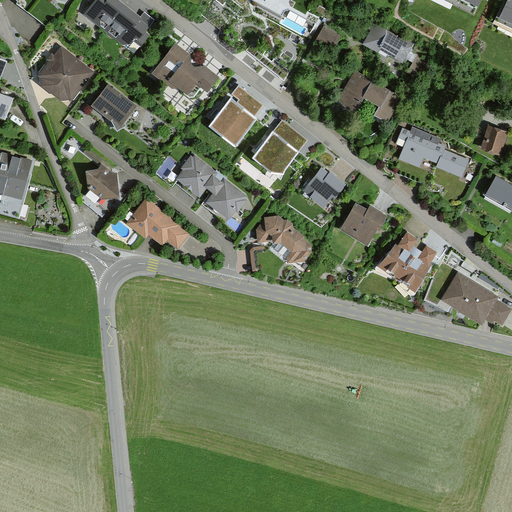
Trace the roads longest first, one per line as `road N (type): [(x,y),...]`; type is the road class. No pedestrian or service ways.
road 1 (residential): [(511,286),(152,0)]
road 2 (residential): [(26,84),(221,239),(230,254),(225,282)]
road 3 (tertiary): [(225,282),(511,348)]
road 4 (tertiary): [(123,511),(104,305),(114,272)]
road 5 (residential): [(80,250),(80,226),(26,84)]
